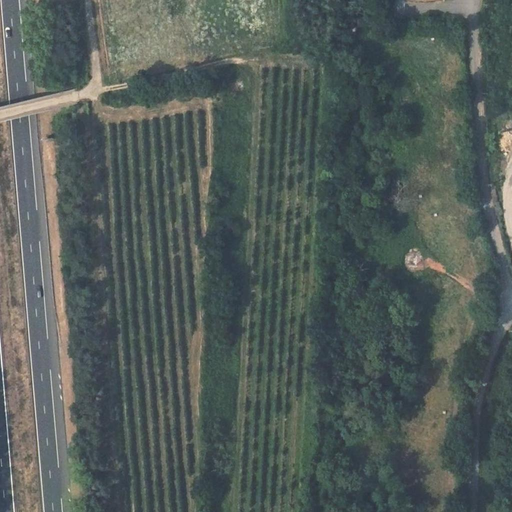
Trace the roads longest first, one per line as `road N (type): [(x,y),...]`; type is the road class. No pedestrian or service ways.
road 1 (motorway): [(54,511),(10,0)]
road 2 (residential): [(474,511),(478,384),(504,299),(480,181),(471,8)]
road 3 (track): [(95,90),(228,61)]
